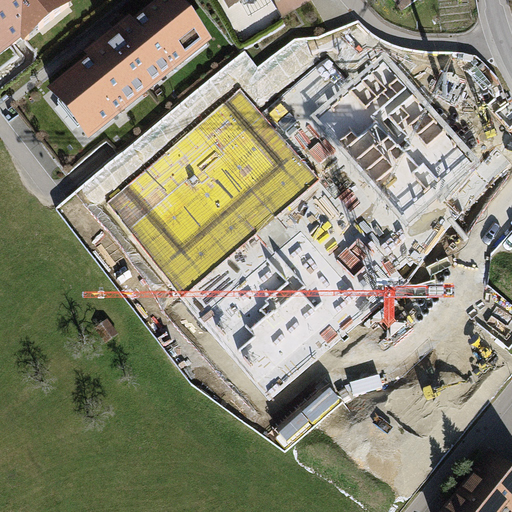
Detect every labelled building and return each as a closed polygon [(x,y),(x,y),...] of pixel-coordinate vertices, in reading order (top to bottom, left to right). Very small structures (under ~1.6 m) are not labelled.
[(0,0),(0,35),(9,47),(35,26),(39,31),(69,7),(65,2),(66,0),(0,0)] [(169,0),(164,0),(45,96),(85,146),(208,47),(169,0)] [(267,0),(242,15),(253,35),(282,19),(271,0),(267,0)] [(413,0),(386,0),(397,13),(413,0)] [(386,79),(400,94),(420,76),(406,60),(386,79)] [(363,82),(127,251),(189,338),(290,266),(271,239),(297,221),(276,192),(292,181),(336,241),(420,181),(380,126),(390,120),(363,82)] [(357,289),(335,312),(350,327),(373,304),(357,289)] [(107,322),(93,332),(104,347),(119,337),(107,322)] [(222,382),(258,350),(240,330),(204,362),(222,382)] [(511,511),(511,470),(492,454),(444,511),(511,511)]
